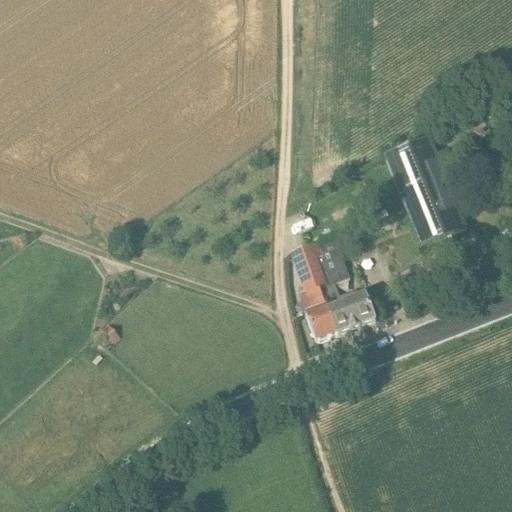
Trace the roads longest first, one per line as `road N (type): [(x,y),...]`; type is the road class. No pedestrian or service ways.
road 1 (unclassified): [(87,511),(188,436),(297,383),(511,300)]
road 2 (track): [(281,311),(285,0)]
road 3 (track): [(281,311),(0,218)]
road 4 (track): [(333,511),(281,311)]
